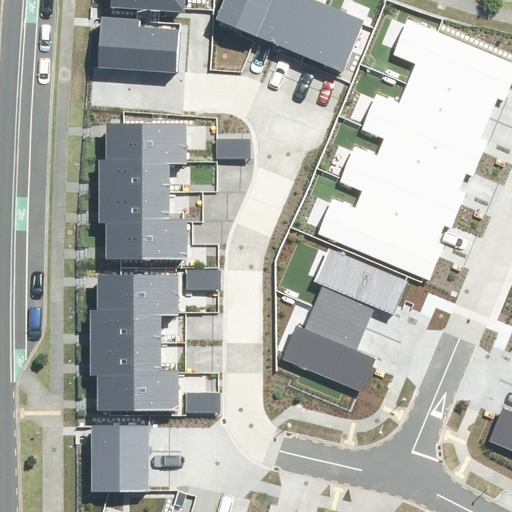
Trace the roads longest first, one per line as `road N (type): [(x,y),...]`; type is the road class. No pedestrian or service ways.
road 1 (tertiary): [(16,0),(4,197),(3,511)]
road 2 (residential): [(294,457),(249,434),(236,403),(233,361),(272,124),(263,106),(174,97)]
road 3 (residential): [(394,479),(456,324)]
road 4 (residential): [(456,324),(511,181)]
